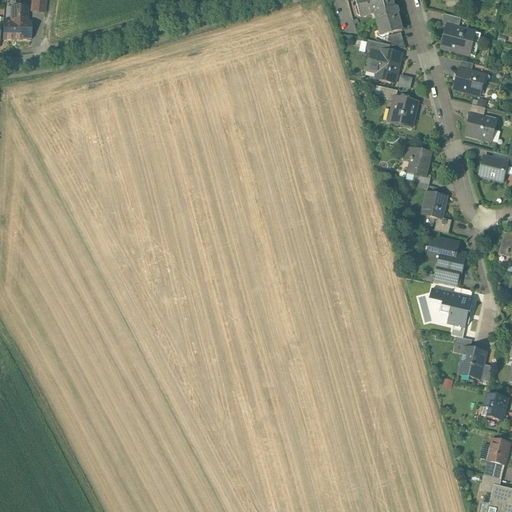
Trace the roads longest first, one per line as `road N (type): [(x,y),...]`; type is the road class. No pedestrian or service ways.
road 1 (tertiary): [(0,64),(255,0)]
road 2 (residential): [(483,219),(468,207),(407,0)]
road 3 (residential): [(483,219),(472,238),(491,300),(484,340)]
